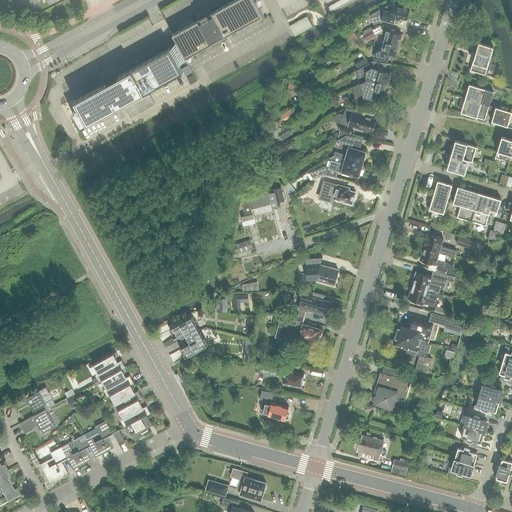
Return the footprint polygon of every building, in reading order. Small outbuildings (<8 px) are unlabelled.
[(185,57),(186,58),(263,15),(254,0),(234,0),(210,14),(209,15),(207,12),(206,13),(205,11),(200,14),(201,16),(200,17),(201,19),(200,20),(200,19),(172,34),(176,41),(173,45),(182,61),(185,57)] [(407,19),(409,9),(401,7),(401,6),(398,5),(398,6),(393,5),(391,12),(384,10),(381,20),(398,25),(400,17),(407,19)] [(307,17),(290,26),(295,36),(312,27),(307,17)] [(384,40),(383,41),(398,45),(399,43),(400,42),(401,39),(400,37),(401,34),(387,30),(383,30),(380,25),(364,34),(367,40),(375,36),(375,34),(381,34),(384,35),(384,40)] [(355,44),(366,38),(364,34),(353,40),(355,44)] [(395,55),(398,45),(383,41),(383,42),(382,42),(382,47),(381,49),(379,48),(376,51),(374,59),(386,61),(387,56),(389,56),(389,54),(395,55)] [(493,46),(479,42),(470,71),(485,75),(493,46)] [(80,128),(183,72),(179,65),(182,61),(173,45),(170,49),(170,48),(117,78),(115,79),(114,76),(113,77),(112,75),(107,78),(108,80),(107,81),(108,83),(107,83),(106,83),(74,101),(79,110),(72,113),(80,128)] [(303,56),(307,62),(311,59),(308,53),(303,56)] [(369,64),(366,58),(355,64),(358,70),(369,64)] [(359,84),(372,80),(387,84),(387,82),(388,83),(390,75),(389,75),(390,73),(381,70),(383,63),(373,62),(369,64),(358,70),(357,70),(359,84)] [(193,74),(189,66),(182,69),(187,78),(193,74)] [(187,78),(191,84),(196,81),(193,75),(187,78)] [(384,94),(387,84),(372,80),(359,84),(353,87),(356,101),(363,97),(375,99),(376,94),(377,95),(378,92),(384,94)] [(298,93),(305,89),(303,84),(296,88),(298,93)] [(489,106),(493,91),(471,85),(467,99),(489,106)] [(467,99),(463,113),(485,120),(489,106),(467,99)] [(125,109),(130,119),(147,110),(142,100),(125,109)] [(365,107),(364,116),(379,116),(380,108),(365,107)] [(511,128),(511,112),(496,107),(491,122),(511,128)] [(376,120),(359,115),(357,114),(357,111),(346,108),(344,115),(340,113),(333,116),(337,123),(341,125),(339,131),(351,135),(354,127),(357,128),(357,129),(361,130),(362,130),(373,133),(375,128),(373,127),(376,120)] [(291,109),(282,114),(278,127),(296,118),(291,109)] [(284,127),(277,132),(282,140),(289,136),(284,127)] [(335,152),(334,156),(362,165),(363,159),(364,160),(366,155),(365,154),(365,153),(359,150),(362,139),(346,135),(335,141),(336,141),(349,146),(346,156),(342,155),(342,154),(335,152)] [(509,162),(511,153),(511,139),(501,136),(501,139),(495,158),(509,162)] [(454,155),(472,160),(477,147),(458,141),(455,140),(451,154),(454,155)] [(289,141),(280,146),(283,150),(291,145),(289,141)] [(447,169),(450,170),(465,174),(469,160),(472,161),(472,160),(454,155),(451,154),(447,169)] [(358,177),(362,165),(334,156),(331,167),(325,167),(310,173),(314,180),(326,176),(335,178),(337,172),(341,173),(342,172),(347,173),(346,174),(356,177),(356,176),(358,177)] [(338,184),(324,181),(321,193),(334,197),(334,198),(335,199),(336,200),(339,201),(340,200),(352,204),(355,194),(348,192),(349,188),(338,185),(338,184)] [(444,214),(452,185),(438,181),(429,209),(444,214)] [(453,204),(461,206),(457,217),(471,222),(479,195),(480,193),(458,187),(457,189),(453,204)] [(281,188),(274,190),(277,203),(285,201),(281,188)] [(254,213),(271,209),(267,194),(242,200),(246,216),(254,214),(254,213)] [(471,222),(486,226),(490,210),(497,212),(501,199),(493,197),(492,199),(479,195),(471,222)] [(449,228),(431,222),(429,227),(448,233),(449,228)] [(491,230),(488,239),(496,239),(498,232),(493,230),(491,230)] [(423,247),(424,247),(439,252),(447,254),(456,257),(458,251),(445,247),(442,249),(440,248),(443,238),(428,234),(427,235),(426,235),(423,247)] [(476,241),(459,236),(457,245),(473,250),(476,241)] [(236,253),(253,248),(250,240),(233,245),(236,253)] [(447,254),(439,252),(424,247),(423,250),(422,249),(420,255),(424,256),(422,261),(437,265),(436,271),(446,274),(456,277),(458,270),(448,263),(445,262),(447,254)] [(316,280),(316,279),(334,285),(339,270),(322,264),(324,258),(307,258),(307,266),(310,280),(316,280)] [(413,284),(412,285),(428,290),(436,293),(438,285),(444,287),(446,280),(445,279),(446,275),(436,271),(434,277),(416,272),(414,278),(413,279),(412,283),(413,284)] [(258,282),(243,285),(244,292),(258,291),(258,282)] [(436,293),(428,290),(412,285),(408,299),(429,305),(431,300),(435,301),(438,293),(436,293)] [(301,299),(298,309),(295,308),(293,315),(304,318),(306,312),(308,312),(308,311),(325,316),(329,302),(324,300),(325,296),(313,293),(303,290),(300,299),(301,299)] [(490,307),(487,297),(475,301),(478,310),(490,307)] [(435,306),(433,313),(447,317),(449,309),(435,306)] [(462,331),(464,322),(447,317),(433,313),(431,313),(429,321),(461,330),(462,331)] [(289,328),(300,331),(299,338),(302,339),(301,343),(312,346),(313,342),(316,343),(320,329),(302,324),(304,318),(293,315),(289,328)] [(195,324),(196,324),(193,317),(169,329),(174,338),(163,344),(180,335),(183,339),(186,337),(200,330),(199,329),(198,330),(195,324)] [(400,322),(397,331),(412,335),(411,338),(420,341),(428,343),(428,342),(433,325),(410,318),(408,325),(400,322)] [(475,329),(474,333),(481,335),(483,327),(475,329)] [(428,343),(420,341),(411,338),(412,335),(397,331),(394,343),(405,347),(404,349),(407,350),(407,352),(420,356),(416,371),(428,372),(432,358),(427,357),(431,343),(428,342),(428,343)] [(188,339),(184,341),(186,345),(169,355),(169,356),(181,349),(185,357),(174,363),(174,364),(208,345),(204,338),(203,339),(200,333),(201,333),(201,332),(188,339)] [(505,353),(502,363),(511,365),(511,347),(505,346),(503,352),(505,353)] [(99,382),(102,380),(121,369),(121,370),(126,367),(122,361),(118,363),(113,355),(116,353),(115,352),(91,366),(97,378),(99,382)] [(511,365),(502,363),(499,373),(502,374),(500,380),(511,383),(511,365)] [(260,373),(276,377),(277,368),(262,365),(262,367),(260,373)] [(301,387),(304,374),(278,368),(277,374),(284,375),(283,383),(301,387)] [(108,397),(110,395),(129,385),(130,385),(134,383),(130,376),(126,378),(121,370),(121,369),(102,380),(107,389),(104,390),(108,397)] [(410,381),(380,372),(375,387),(380,388),(375,402),(392,407),(395,398),(406,398),(410,381)] [(483,385),(480,396),(499,402),(502,391),(499,390),(501,384),(483,379),(481,385),(483,385)] [(134,393),(130,385),(129,385),(110,395),(115,404),(112,406),(116,412),(119,411),(119,410),(138,400),(142,398),(139,391),(134,393)] [(29,403),(36,415),(48,408),(48,407),(54,404),(46,390),(43,391),(42,390),(13,405),(16,410),(29,403)] [(285,420),(289,407),(271,402),(274,392),(262,390),(260,399),(266,401),(262,414),(285,420)] [(73,407),(79,404),(74,395),(68,398),(73,407)] [(475,405),(473,411),(485,415),(491,417),(493,411),(496,412),(499,402),(480,396),(477,406),(475,405)] [(143,409),(138,400),(119,410),(119,411),(124,419),(121,421),(124,427),(146,415),(151,413),(147,406),(143,409)] [(49,410),(48,408),(36,415),(20,424),(23,429),(36,422),(42,434),(55,427),(47,411),(49,410)] [(467,416),(464,426),(484,432),(487,421),(484,420),(485,415),(473,411),(467,409),(465,415),(467,416)] [(72,415),(67,421),(69,424),(76,420),(72,415)] [(151,424),(146,415),(124,427),(128,433),(131,432),(135,440),(144,435),(143,433),(148,430),(147,427),(151,424)] [(113,434),(113,433),(107,422),(97,428),(96,426),(95,426),(99,433),(86,439),(90,446),(96,457),(113,448),(107,437),(113,434)] [(464,438),(463,443),(476,447),(477,442),(481,442),(484,432),(464,426),(461,437),(464,438)] [(119,430),(113,433),(113,434),(119,444),(125,441),(119,430)] [(85,449),(90,446),(86,439),(84,435),(74,440),(73,438),(73,439),(76,445),(64,452),(67,458),(67,459),(73,470),(90,460),(85,449)] [(380,457),(384,441),(362,435),(361,439),(357,438),(355,447),(358,447),(357,452),(380,457)] [(474,452),(476,447),(463,443),(461,448),(458,448),(455,458),(474,464),(477,453),(474,452)] [(62,461),(67,459),(67,458),(64,452),(61,447),(51,452),(50,451),(53,457),(40,464),(50,482),(68,472),(62,461)] [(448,474),(466,479),(468,474),(471,475),(474,464),(455,458),(452,468),(450,468),(448,474)] [(508,478),(511,479),(511,465),(511,464),(511,461),(502,459),(501,462),(498,461),(495,471),(498,472),(496,478),(507,481),(508,478)] [(406,476),(408,463),(394,460),(391,473),(406,476)] [(261,500),(263,493),(265,491),(267,487),(265,485),(266,483),(246,477),(247,473),(233,468),(231,477),(240,479),(237,488),(241,490),(240,494),(261,500)] [(154,479),(157,484),(158,485),(164,482),(162,479),(166,477),(162,469),(155,473),(157,478),(154,479)] [(8,471),(4,472),(0,474),(0,488),(7,502),(20,495),(21,496),(22,496),(17,488),(14,490),(8,478),(11,476),(8,471)] [(229,486),(210,479),(206,490),(225,496),(229,486)] [(251,511),(237,508),(239,502),(224,497),(221,506),(231,509),(230,511),(251,511)]
